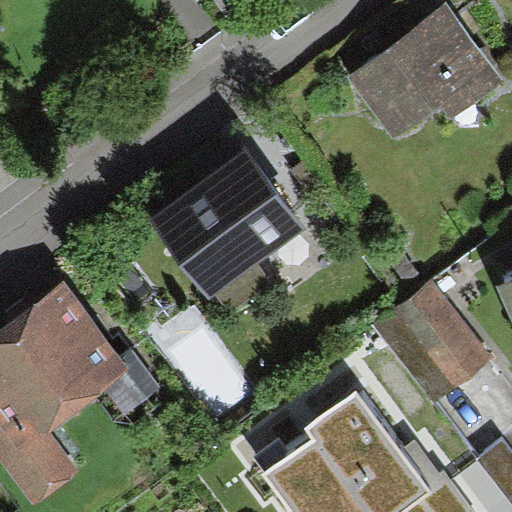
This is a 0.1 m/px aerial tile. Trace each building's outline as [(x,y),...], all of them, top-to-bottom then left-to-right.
[(511,34),(485,0),(405,0),(352,40),(416,124),(511,51),(511,34)] [(237,119),(151,188),(207,258),(294,190),(237,119)] [(61,247),(0,294),(0,432),(1,433),(129,335),(61,247)] [(511,269),(495,276),(511,313),(511,269)] [(373,324),(436,403),(475,372),(493,358),(430,280),(373,324)] [(127,400),(154,381),(137,356),(109,375),(127,400)] [(361,393),(259,465),(292,511),(404,511),(431,492),(361,393)] [(511,450),(503,438),(477,457),(511,504),(511,450)] [(431,492),(404,511),(475,511),(450,478),(431,492)]
